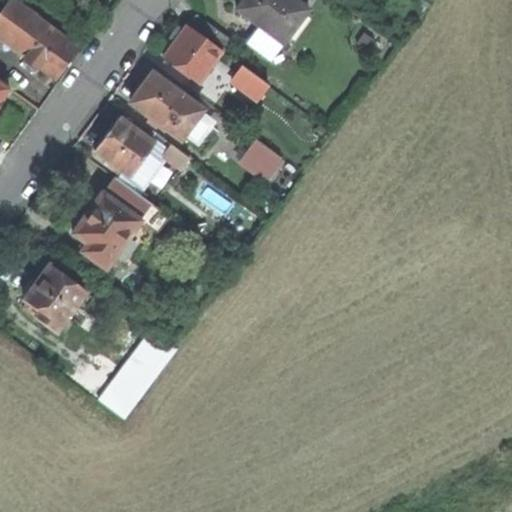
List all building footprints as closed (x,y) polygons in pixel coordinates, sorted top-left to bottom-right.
[(0,37),(55,78),(60,72),(77,48),(12,0),(6,0),(0,8),(0,37)] [(284,44),(309,11),(294,0),(243,0),(236,10),(264,30),(252,46),(272,60),(283,44),(284,44)] [(428,3),(423,0),(405,0),(399,8),(415,21),(428,3)] [(232,41),(196,14),(187,26),(221,51),(223,53),(232,41)] [(197,83),(221,51),(187,26),(175,42),(163,58),(197,83)] [(268,86),(237,64),(232,70),(236,73),(231,81),(240,87),(238,92),(249,99),(252,95),(258,99),(268,86)] [(192,93),(157,67),(143,85),(130,102),(166,129),(172,120),(185,129),(197,114),(184,104),(192,93)] [(148,140),(154,131),(124,110),(108,132),(94,150),(110,162),(107,166),(117,173),(120,169),(129,175),(152,143),(148,140)] [(278,156),(252,138),(242,151),(260,164),(254,173),(261,178),(278,156)] [(181,167),(188,157),(170,143),(163,153),(181,167)] [(236,159),(254,173),(260,164),(242,151),(236,159)] [(221,256),(113,176),(88,210),(71,233),(85,243),(79,251),(104,268),(114,255),(124,262),(143,236),(202,281),(221,256)] [(92,297),(48,265),(41,275),(35,282),(31,280),(29,280),(21,290),(21,293),(25,296),(23,299),(27,302),(23,307),(56,331),(71,309),(80,315),(92,297)] [(173,344),(151,329),(98,398),(120,415),(173,344)]
